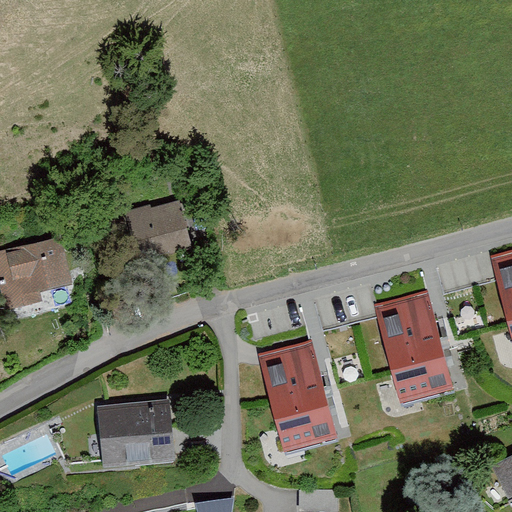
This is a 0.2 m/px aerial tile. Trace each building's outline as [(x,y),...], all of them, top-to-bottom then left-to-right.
[(184,188),(132,203),(145,249),(197,233),(184,188)] [(61,222),(1,246),(19,293),(80,269),(61,222)] [(511,257),(491,264),(511,334),(511,257)] [(430,283),(380,298),(408,391),(459,375),(430,283)] [(313,327),(256,344),(284,441),(341,424),(313,327)] [(175,393),(103,396),(106,459),(178,456),(175,393)] [(202,511),(236,511),(234,494),(200,499),(202,511)]
